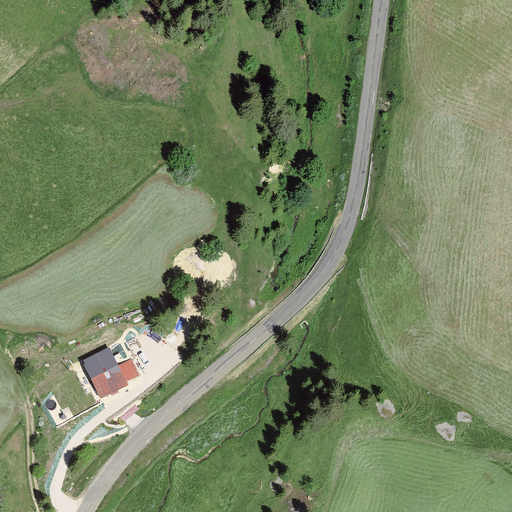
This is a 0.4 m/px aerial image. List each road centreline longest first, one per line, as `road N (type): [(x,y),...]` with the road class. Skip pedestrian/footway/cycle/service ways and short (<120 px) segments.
road 1 (secondary): [(86,511),(136,442),(299,298),(336,249),(356,187),(382,0)]
road 2 (track): [(40,511),(32,417),(22,392)]
